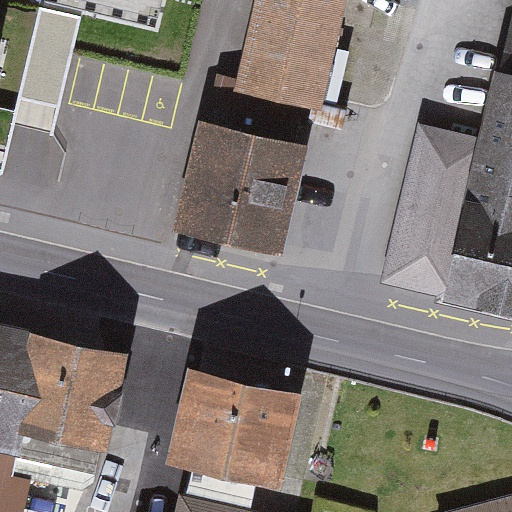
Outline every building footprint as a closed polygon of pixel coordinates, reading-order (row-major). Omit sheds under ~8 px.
[(348,0),(257,0),(240,80),(236,97),(304,112),(323,116),(348,0)] [(168,38),(102,22),(60,200),(126,216),(168,38)] [(511,23),(487,142),(422,128),(390,279),(511,304),(511,23)] [(207,131),(296,151),(304,112),(236,97),(240,80),(219,76),(207,131)] [(207,131),(199,130),(174,241),(285,266),(310,154),(296,151),(207,131)] [(115,356),(0,331),(0,511),(9,471),(87,488),(102,415),(112,417),(118,389),(108,387),(115,356)] [(288,396),(199,375),(181,454),(270,474),(288,396)]
